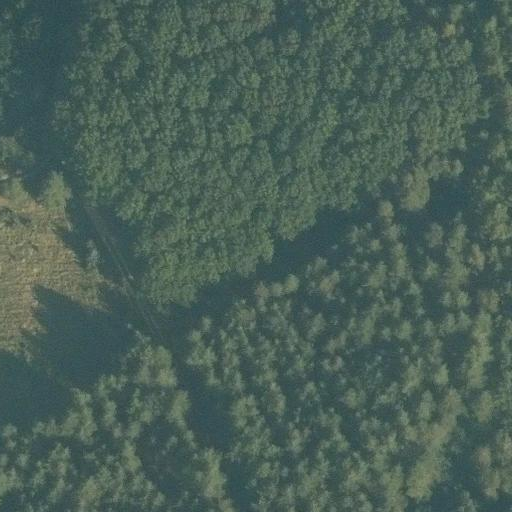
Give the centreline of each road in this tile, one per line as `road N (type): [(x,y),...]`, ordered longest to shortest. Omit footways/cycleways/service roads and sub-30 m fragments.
road 1 (track): [(55,174),(167,401),(211,511)]
road 2 (track): [(46,0),(55,174)]
